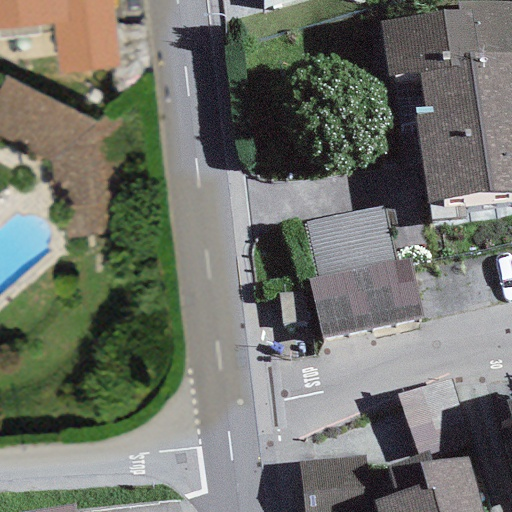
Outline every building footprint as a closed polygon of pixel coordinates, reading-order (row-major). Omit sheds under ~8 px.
[(0,0),(0,27),(50,22),(68,21),(65,0),(0,0)] [(110,0),(65,0),(68,21),(50,22),(56,76),(118,70),(110,0)] [(458,10),(380,22),(388,77),(418,74),(424,105),(414,106),(427,204),(511,193),(511,6),(511,2),(457,1),(458,10)] [(94,121),(5,78),(0,87),(0,135),(50,162),(54,207),(60,207),(63,238),(126,229),(120,199),(128,197),(114,101),(94,121)] [(384,220),(303,237),(314,286),(395,268),(384,220)] [(410,275),(308,297),(319,350),(422,328),(410,275)] [(424,489),(374,503),(376,511),(484,511),(469,452),(418,465),(424,489)] [(370,511),(364,455),(297,463),(301,511),(370,511)]
